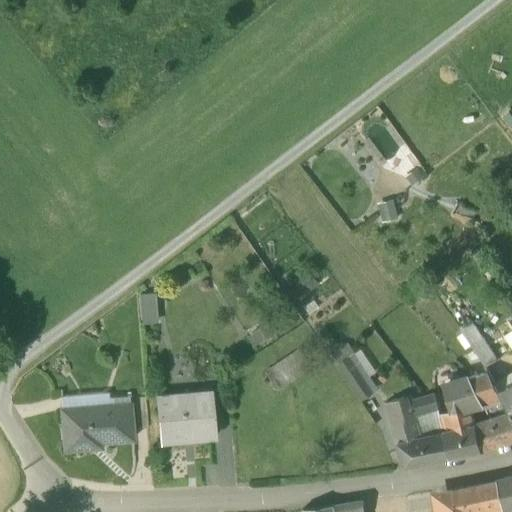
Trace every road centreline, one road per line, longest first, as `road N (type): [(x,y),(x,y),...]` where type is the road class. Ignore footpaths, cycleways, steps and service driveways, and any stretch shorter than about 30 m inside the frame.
road 1 (track): [(0,388),(496,0)]
road 2 (residential): [(511,469),(370,495),(247,506),(105,511),(47,498)]
